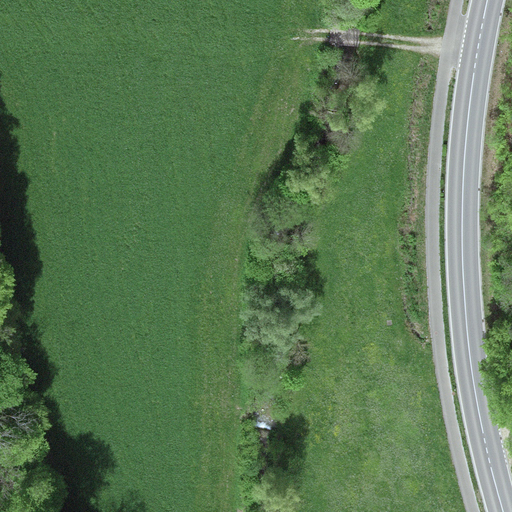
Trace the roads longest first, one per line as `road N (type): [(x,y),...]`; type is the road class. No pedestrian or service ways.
road 1 (secondary): [(502,511),(479,420),(462,293),(460,167),(488,0)]
road 2 (track): [(477,51),(0,13)]
